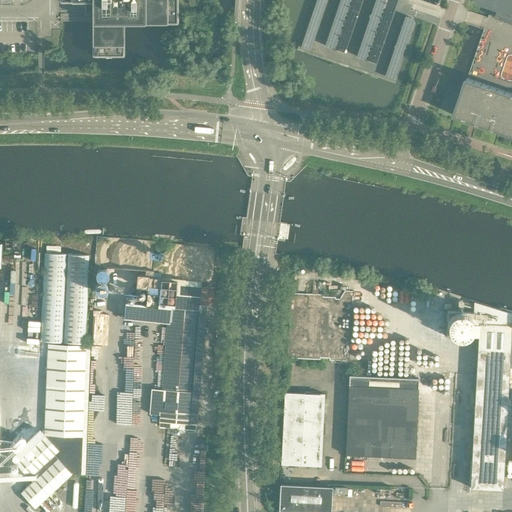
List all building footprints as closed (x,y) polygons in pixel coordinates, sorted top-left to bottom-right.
[(58,0),(58,2),(59,3),(60,3),(61,4),(62,4),(71,4),(90,4),(90,24),(90,45),(91,56),(91,57),(92,57),(92,58),(93,58),(121,57),(122,57),(123,56),(124,55),(124,54),(124,44),(124,26),(142,26),(163,25),(175,25),(177,24),(178,23),(178,21),(177,0),(58,0)] [(511,139),(511,0),(473,0),(473,4),(497,12),(495,18),(511,24),(511,94),(466,78),(453,116),(493,130),(495,131),(496,132),(500,134),(502,135),(505,137),(507,138),(511,139)] [(44,254),(40,342),(61,343),(63,343),(84,344),(88,255),(67,254),(65,254),(44,254)] [(104,282),(105,280),(106,279),(106,277),(106,275),(105,274),(103,272),(101,271),(100,271),(98,271),(96,272),(94,274),(93,276),(93,278),(93,280),(94,282),(96,283),(98,284),(100,284),(102,283),(104,282)] [(124,305),(123,320),(167,325),(162,389),(151,388),(149,413),(161,414),(160,426),(196,429),(197,422),(189,422),(199,302),(207,302),(212,303),(213,286),(210,286),(210,284),(177,281),(171,278),(161,278),(156,309),(124,305)] [(103,296),(104,294),(105,292),(105,291),(104,289),(104,288),(102,286),(100,285),(98,285),(96,285),(95,286),(93,288),(92,290),(92,292),(92,294),(93,295),(95,297),(97,298),(99,298),(101,297),(103,296)] [(461,311),(457,311),(453,313),(449,315),(447,319),(446,323),(446,327),(448,331),(450,335),(454,337),(458,338),(463,337),(467,335),(470,332),(472,328),(472,324),(471,319),(469,315),(465,313),(461,311)] [(479,323),(478,325),(478,337),(476,376),(470,488),(502,489),(510,348),(511,324),(479,323)] [(71,474),(80,475),(85,475),(90,347),(74,346),(66,346),(48,345),(44,436),(15,463),(33,482),(21,493),(35,508),(71,474)] [(345,445),(415,448),(418,378),(348,375),(348,395),(345,445)] [(280,464),(320,466),(324,394),(284,392),(280,464)] [(279,484),(278,510),(321,511),(330,511),(332,487),(279,484)]
